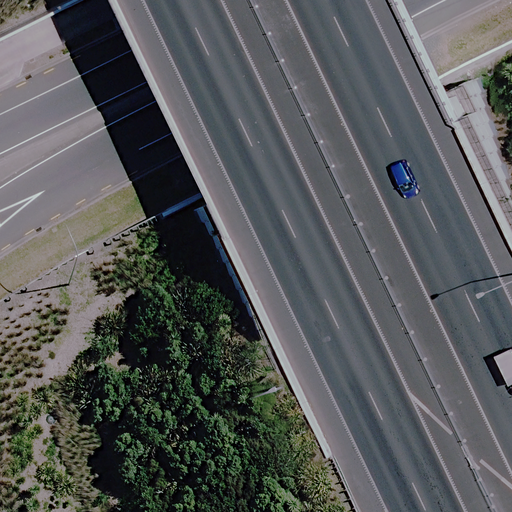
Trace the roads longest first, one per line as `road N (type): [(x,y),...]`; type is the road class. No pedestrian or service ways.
road 1 (motorway): [(429,511),(190,0)]
road 2 (secondary): [(413,0),(0,218)]
road 3 (motorway): [(335,0),(511,366)]
road 4 (secondary): [(0,115),(248,0)]
